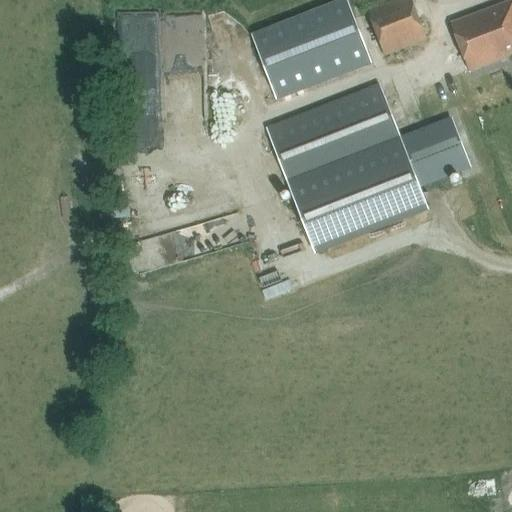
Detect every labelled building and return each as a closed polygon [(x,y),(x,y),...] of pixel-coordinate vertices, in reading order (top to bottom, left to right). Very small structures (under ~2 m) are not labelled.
[(373,62),(350,0),(339,0),(255,31),(278,96),(373,62)] [(412,0),(366,0),(360,3),(376,48),(424,31),(412,0)] [(511,1),(452,24),(470,72),(511,56),(511,1)] [(419,188),(470,169),(451,120),(401,140),(380,86),(268,130),(315,252),(427,208),(419,188)] [(111,203),(112,219),(130,218),(129,197),(114,198),(114,203),(111,203)] [(136,243),(144,271),(191,258),(183,229),(136,243)]
